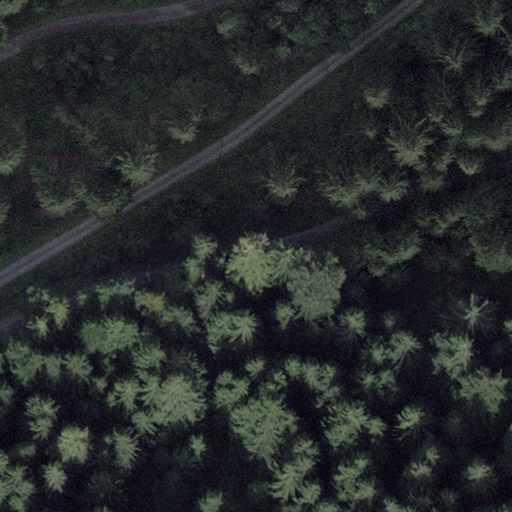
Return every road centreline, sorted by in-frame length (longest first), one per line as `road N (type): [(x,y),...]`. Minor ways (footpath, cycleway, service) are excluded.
road 1 (track): [(511,166),(479,169),(308,236),(49,306),(0,328)]
road 2 (track): [(0,273),(294,91),(410,0)]
road 3 (track): [(216,0),(189,10),(70,20),(0,54)]
